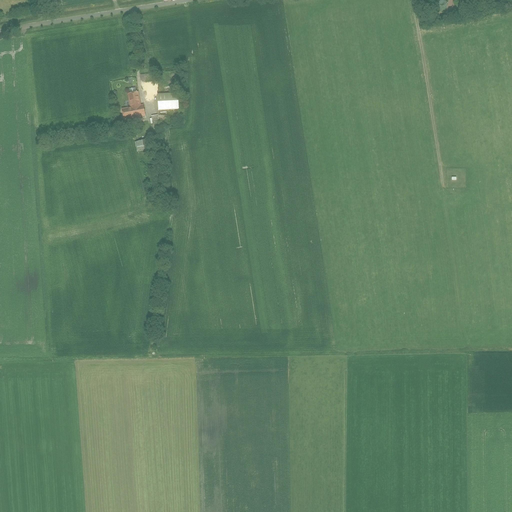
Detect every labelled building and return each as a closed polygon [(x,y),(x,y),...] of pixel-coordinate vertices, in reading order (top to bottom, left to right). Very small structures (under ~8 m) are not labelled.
[(461,5),(461,13),(473,12),(473,4),(461,5)] [(111,84),(112,96),(121,95),(119,83),(111,84)] [(120,111),(121,121),(143,118),(142,107),(138,107),(136,93),(133,94),(132,89),(128,90),(128,95),(127,95),(129,110),(120,111)] [(145,91),(146,100),(155,99),(154,90),(145,91)] [(156,97),(157,112),(178,112),(178,96),(156,97)] [(148,118),(150,126),(158,125),(157,116),(148,118)] [(144,149),(144,140),(134,141),(135,150),(144,149)]
